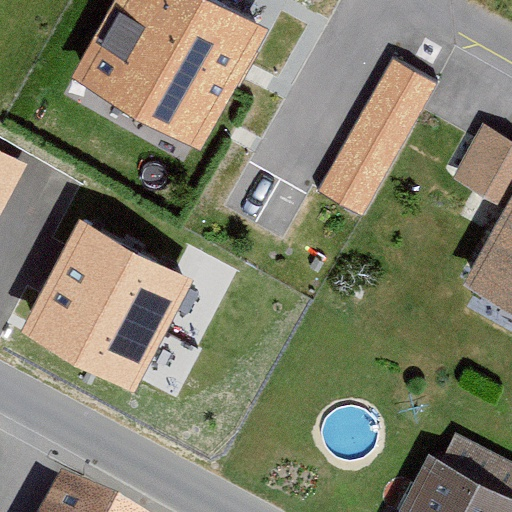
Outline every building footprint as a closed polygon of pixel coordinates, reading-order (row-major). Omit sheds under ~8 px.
[(260,22),(221,0),(122,0),(85,68),(198,132),(260,22)] [(395,54),(319,188),(365,214),(440,79),(395,54)] [(511,221),(474,288),(511,308),(511,146),(490,135),(465,186),(511,212),(511,221)] [(0,151),(0,216),(3,218),(30,167),(0,151)] [(105,294),(62,373),(143,418),(187,338),(105,294)] [(511,511),(511,468),(455,435),(409,511),(511,511)] [(123,511),(73,486),(60,511),(123,511)]
